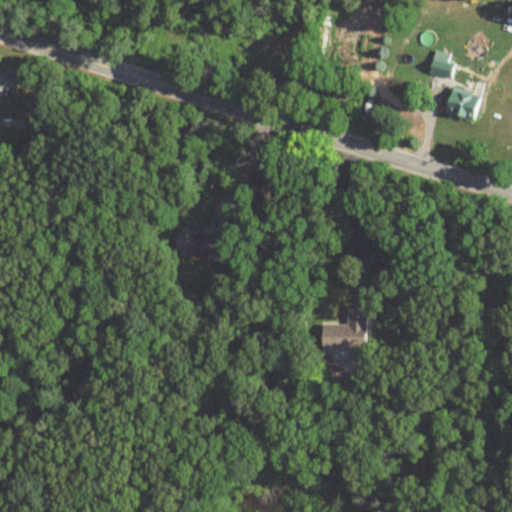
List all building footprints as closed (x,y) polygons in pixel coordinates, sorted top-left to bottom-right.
[(456,79),(458,68),(451,67),(453,54),(436,51),(433,75),(456,79)] [(24,73),(3,66),(0,74),(0,93),(16,99),(24,73)] [(449,114),(479,121),(485,95),(455,88),(449,114)] [(230,259),(233,240),(182,232),(179,252),(230,259)] [(351,325),(328,325),(328,354),(372,354),(372,315),(351,315),(351,325)]
